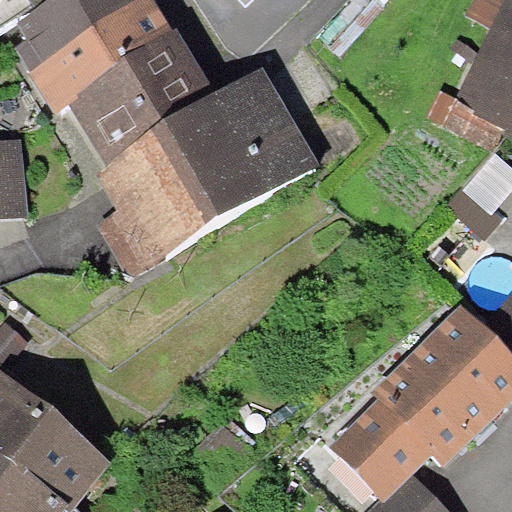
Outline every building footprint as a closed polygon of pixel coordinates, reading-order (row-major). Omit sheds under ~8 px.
[(0,0),(0,27),(13,18),(39,0),(0,0)] [(29,67),(140,0),(39,0),(13,18),(25,38),(14,45),(29,67)] [(156,0),(140,0),(29,67),(57,112),(69,103),(66,98),(176,32),(156,0)] [(511,0),(504,0),(490,28),(455,99),(511,130),(511,0)] [(469,0),(463,14),(490,28),(504,0),(469,0)] [(105,162),(219,94),(180,30),(176,32),(66,98),(69,103),(105,162)] [(320,164),(262,68),(219,94),(105,162),(95,168),(119,209),(96,223),(129,277),(320,164)] [(21,140),(0,141),(0,219),(28,217),(21,140)] [(511,191),(511,167),(495,152),(463,189),(491,215),(494,212),(511,191)] [(485,241),(504,221),(494,212),(491,215),(463,189),(461,187),(445,205),(485,241)] [(511,294),(486,325),(511,352),(511,294)] [(465,303),(372,391),(380,399),(333,445),(384,499),(413,471),(433,454),(444,466),(511,402),(511,352),(486,325),(465,303)] [(7,323),(0,330),(0,361),(6,366),(28,342),(7,323)] [(74,506),(111,462),(1,371),(0,371),(0,449),(67,505),(72,509),(74,506)] [(224,423),(185,459),(221,497),(260,460),(224,423)] [(0,511),(81,511),(74,506),(72,509),(67,505),(0,449),(0,511)] [(452,511),(413,471),(384,499),(370,511),(452,511)]
